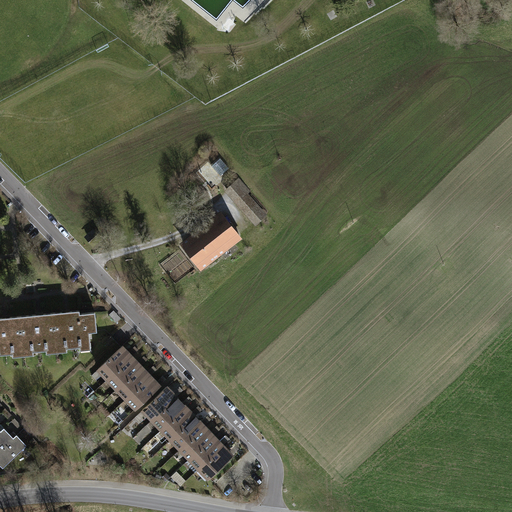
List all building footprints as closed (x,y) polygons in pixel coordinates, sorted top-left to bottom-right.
[(220,158),(211,166),(220,176),(229,168),(220,158)] [(239,179),(227,189),(251,215),(258,209),(245,195),(249,191),(239,179)] [(239,235),(223,214),(200,232),(198,229),(192,234),(194,237),(184,245),(200,265),(209,259),(211,262),(219,255),(217,252),(239,235)] [(79,310),(50,313),(53,346),(66,345),(66,348),(80,347),(80,344),(90,343),(89,332),(97,331),(95,312),(80,313),(79,310)] [(53,346),(50,313),(21,316),(25,349),(32,348),(33,351),(46,350),(46,347),(53,346)] [(25,349),(21,316),(0,317),(0,354),(13,353),(12,350),(25,349)] [(122,346),(98,369),(108,379),(131,356),(122,346)] [(131,356),(108,379),(117,389),(141,366),(131,356)] [(150,376),(141,366),(117,389),(126,398),(150,376)] [(159,386),(150,376),(126,398),(136,408),(159,386)] [(176,397),(166,387),(143,409),(152,419),(176,397)] [(176,397),(152,419),(162,429),(185,406),(176,397)] [(185,406),(162,429),(171,439),(195,416),(185,406)] [(195,416),(171,439),(180,448),(204,426),(195,416)] [(204,426),(180,448),(190,458),(213,436),(204,426)] [(4,428),(1,431),(0,431),(0,450),(14,438),(4,428)] [(17,435),(14,438),(0,450),(0,464),(3,467),(27,445),(17,435)] [(213,436),(190,458),(199,468),(223,445),(213,436)] [(223,445),(199,468),(209,478),(232,455),(223,445)]
